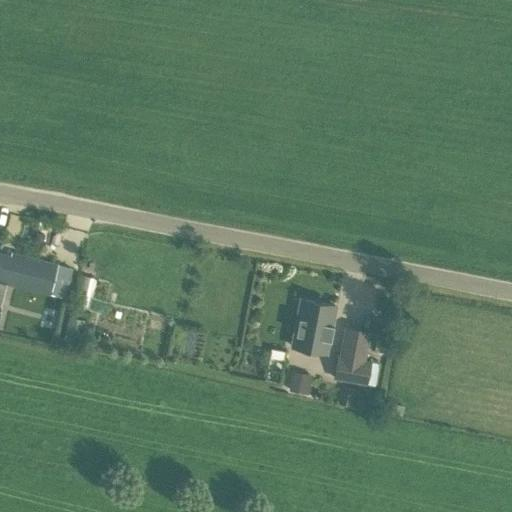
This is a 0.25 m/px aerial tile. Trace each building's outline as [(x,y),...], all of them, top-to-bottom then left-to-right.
[(43,235),(35,232),(33,240),(41,243),(43,235)] [(50,292),(57,264),(34,258),(34,257),(10,251),(9,257),(0,254),(0,279),(3,280),(50,292)] [(80,274),(73,305),(85,308),(92,277),(80,274)] [(300,298),(290,347),(326,353),(336,305),(300,298)] [(37,332),(43,313),(25,308),(19,327),(37,332)] [(67,315),(61,338),(76,342),(81,318),(67,315)] [(337,355),(333,379),(367,385),(371,363),(365,362),(371,332),(344,326),(339,355),(337,355)] [(371,363),(367,385),(376,386),(380,364),(371,363)] [(291,370),(287,388),(306,392),(310,374),(291,370)] [(340,385),(338,404),(349,405),(352,386),(340,385)] [(359,393),(357,405),(367,407),(369,395),(359,393)]
